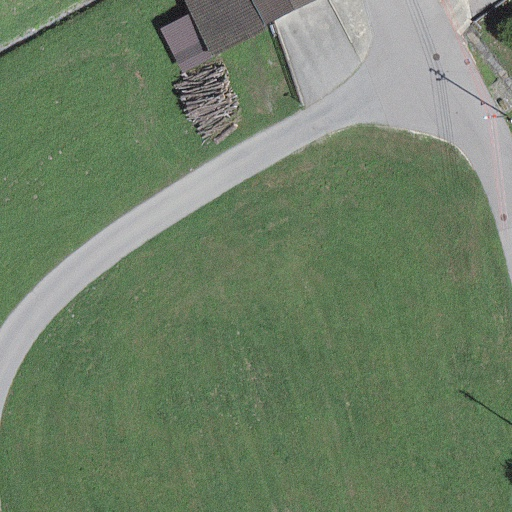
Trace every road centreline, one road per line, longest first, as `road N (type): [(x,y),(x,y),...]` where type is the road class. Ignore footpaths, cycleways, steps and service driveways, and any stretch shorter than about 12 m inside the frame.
road 1 (unclassified): [(427,60),(118,236),(42,303),(0,366)]
road 2 (unclassified): [(511,220),(489,153),(427,60)]
